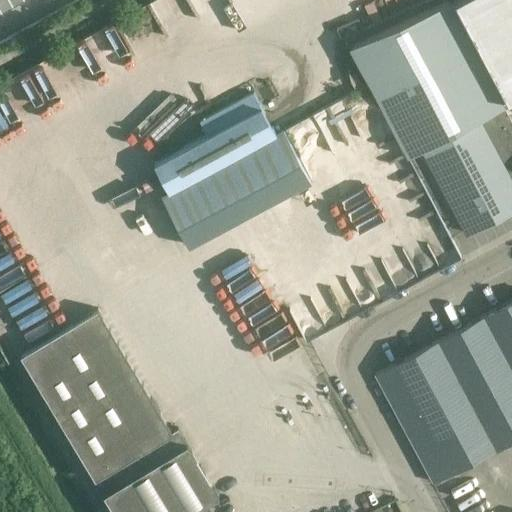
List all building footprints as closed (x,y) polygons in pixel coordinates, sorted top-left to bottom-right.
[(11,0),(0,0),(0,5),(3,11),(15,4),(11,0)] [(511,0),(454,0),(447,4),(352,47),(412,155),(424,149),(469,233),(511,209),(511,163),(457,60),(474,52),(502,104),(503,106),(511,101),(511,0)] [(40,85),(53,112),(142,71),(121,26),(35,66),(43,84),(40,85)] [(474,52),(457,60),(511,163),(511,122),(503,106),(502,104),(474,52)] [(209,139),(153,169),(166,193),(163,195),(190,247),(312,182),(285,130),(277,134),(253,91),(199,122),(209,139)] [(393,192),(367,203),(391,262),(409,254),(406,245),(414,242),(393,192)] [(225,268),(235,287),(260,274),(250,255),(225,268)] [(511,301),(421,350),(476,459),(511,440),(511,301)] [(212,511),(207,503),(220,496),(179,428),(173,432),(99,309),(22,355),(96,479),(97,479),(105,493),(116,511),(212,511)] [(421,350),(376,374),(434,482),(476,459),(421,350)]
